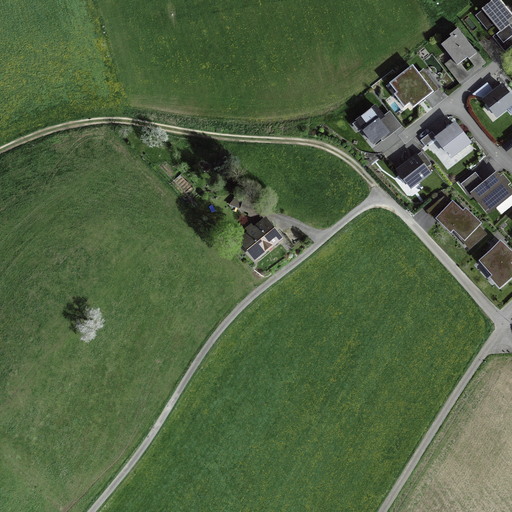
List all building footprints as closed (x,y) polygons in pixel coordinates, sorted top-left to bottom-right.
[(494,0),(482,10),(500,32),(496,35),(503,44),(511,37),(511,30),(508,26),(511,21),(511,17),(497,0),(494,0)] [(456,66),(467,58),(468,60),(476,54),(457,29),(449,35),(450,37),(440,45),(456,66)] [(483,62),(478,55),(473,59),(478,66),(483,62)] [(409,101),(412,105),(435,88),(423,72),(417,76),(411,69),(394,82),(402,92),(397,96),(404,105),(409,101)] [(511,103),(511,99),(502,87),(483,101),(496,116),(511,103)] [(363,128),(361,129),(373,144),(387,133),(378,121),(383,117),(375,107),(357,121),(363,128)] [(468,143),(454,125),(436,139),(450,157),(468,143)] [(436,138),(431,132),(419,141),(424,147),(436,138)] [(428,173),(416,157),(398,171),(410,187),(428,173)] [(500,179),(496,175),(470,195),(486,215),(511,195),(511,194),(507,188),(510,186),(503,177),(500,179)] [(235,198),(229,206),(248,214),(248,216),(253,217),(254,215),(258,217),(261,207),(235,198)] [(443,198),(437,203),(442,209),(448,204),(443,198)] [(462,215),(452,205),(439,219),(450,230),(453,227),(464,238),(466,235),(475,243),(484,235),(476,225),(477,224),(465,212),(462,215)] [(256,263),(284,240),(266,218),(254,227),(252,225),(245,230),(247,233),(238,241),(256,263)] [(511,274),(511,256),(500,245),(492,253),(482,261),(495,276),(493,278),(499,285),(511,274)]
